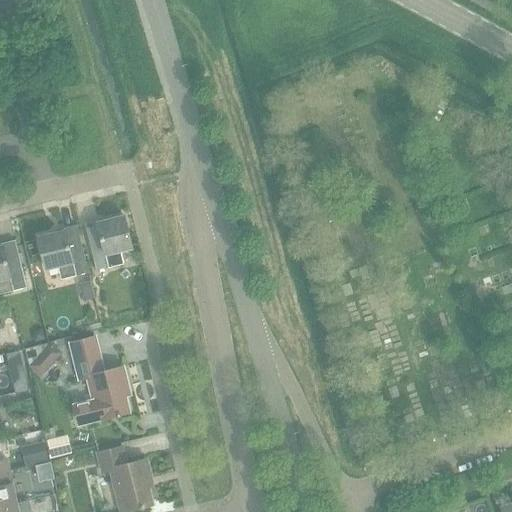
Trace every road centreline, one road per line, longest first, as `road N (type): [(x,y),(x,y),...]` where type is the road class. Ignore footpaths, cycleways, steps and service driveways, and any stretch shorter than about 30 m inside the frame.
road 1 (residential): [(259,511),(199,224),(206,180)]
road 2 (residential): [(206,180),(152,0)]
road 3 (residential): [(349,496),(279,360),(258,346)]
road 4 (residential): [(258,346),(206,180)]
road 5 (residential): [(309,511),(258,346)]
road 6 (residential): [(511,439),(349,496)]
road 7 (residential): [(0,203),(129,174)]
